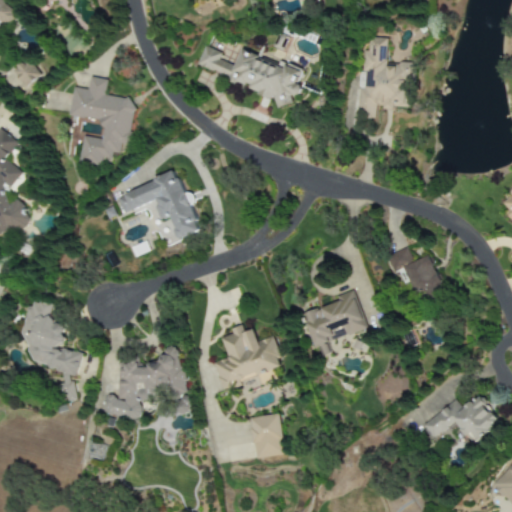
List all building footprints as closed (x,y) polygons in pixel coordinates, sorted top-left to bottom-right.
[(0,0),(0,30),(4,25),(6,27),(16,14),(0,0)] [(385,63),(386,39),(367,38),(367,51),(359,51),(358,119),(375,120),(376,108),(410,109),(411,64),(385,63)] [(239,52),(236,65),(219,61),(221,52),(202,47),(196,69),(251,84),(249,92),(278,100),(277,103),(293,107),(303,70),(239,52)] [(23,87),(40,77),(28,58),(11,68),(23,87)] [(69,117),(103,120),(101,139),(82,137),(79,165),(101,167),(102,158),(111,159),(112,153),(119,154),(121,144),(129,145),(134,99),(104,96),(106,79),(89,77),(88,89),(72,87),(69,117)] [(0,234),(21,230),(27,222),(22,205),(17,201),(7,203),(3,188),(11,185),(21,174),(4,160),(14,147),(0,135),(0,234)] [(123,213),(116,199),(124,196),(123,195),(154,181),(153,178),(160,175),(160,176),(171,171),(175,180),(178,178),(197,220),(195,222),(197,227),(198,228),(199,230),(198,231),(180,239),(177,238),(174,231),(175,228),(170,217),(164,220),(164,218),(160,220),(154,207),(159,205),(156,200),(132,210),(131,210),(123,213)] [(107,219),(103,210),(111,206),(115,216),(107,219)] [(412,263),(406,248),(385,256),(392,273),(404,268),(414,294),(441,284),(430,256),(412,263)] [(366,329),(353,291),(336,297),(337,302),(302,315),(314,348),(318,346),(322,356),(330,353),(327,343),(366,329)] [(31,360),(61,373),(64,383),(56,385),(56,391),(58,400),(72,401),(77,400),(71,377),(77,377),(77,365),(83,352),(71,351),(62,347),(65,339),(63,331),(63,325),(54,324),(51,311),(52,304),(33,303),(26,320),(26,321),(22,330),(31,360)] [(220,388),(282,368),(272,337),(257,342),(253,330),(243,333),(241,326),(230,329),(232,335),(221,338),(228,359),(213,363),(220,388)] [(186,394),(186,381),(178,358),(178,356),(175,347),(165,347),(164,358),(142,365),(140,361),(131,364),(118,363),(118,396),(105,396),(104,416),(141,417),(141,401),(144,401),(167,394),(169,400),(186,394)] [(422,425),(434,440),(456,423),(472,444),(500,423),(480,396),(461,409),(455,401),(422,425)] [(285,455),(280,414),(250,418),(255,459),(285,455)]
